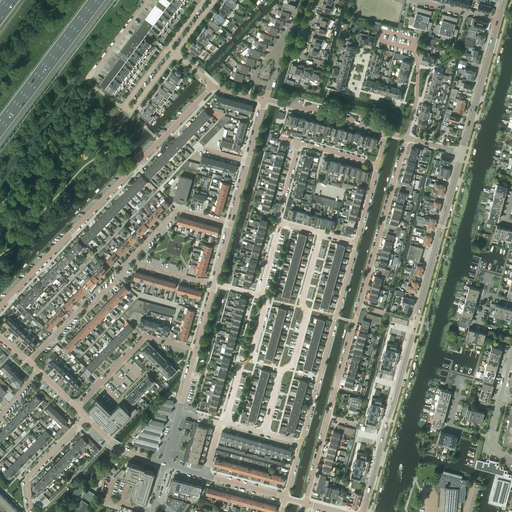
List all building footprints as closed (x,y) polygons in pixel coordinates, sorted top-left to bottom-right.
[(164,10),(166,8),(167,6),(159,0),(158,0),(155,4),(164,10)] [(236,2),(233,0),(224,0),(224,1),(226,3),(224,5),(229,9),(231,6),(235,8),(238,4),(237,2),(236,2)] [(283,3),(282,7),(288,9),(294,11),(296,4),(295,3),(295,0),(288,0),(288,2),(283,3)] [(479,4),(477,10),(480,12),(481,10),(490,13),(492,7),(484,5),(485,0),(477,0),(477,3),(479,4)] [(334,6),(324,3),(323,2),(321,8),(322,9),(321,12),(331,15),(336,6),(334,6)] [(155,4),(152,9),(160,15),(162,12),(164,10),(155,4)] [(229,9),(224,5),(223,4),(222,7),(221,6),(219,8),(220,9),(219,10),(221,10),(219,13),(223,16),(226,13),(229,16),(233,11),(229,9)] [(278,9),(276,14),(277,14),(280,16),(279,19),(284,21),(286,22),(286,20),(287,20),(290,13),(287,12),(288,9),(282,7),(281,10),(278,10),(278,9)] [(410,16),(410,18),(421,21),(424,9),(416,7),(414,14),(416,14),(415,17),(410,16)] [(152,9),(149,13),(157,19),(159,17),(160,15),(152,9)] [(424,9),(421,21),(432,25),(432,22),(427,21),(428,17),(430,18),(432,11),(424,9)] [(223,16),(219,13),(217,11),(212,16),(213,17),(215,18),(213,20),(213,21),(219,25),(222,22),(224,24),(227,19),(223,16)] [(149,13),(145,18),(154,24),(155,22),(157,19),(149,13)] [(447,29),(450,16),(442,14),(440,21),(442,21),(441,25),(436,23),(436,26),(447,29)] [(328,27),(332,19),(319,15),(317,21),(318,21),(317,24),(328,27)] [(450,16),(447,29),(458,32),(458,29),(453,28),(454,24),(456,25),(458,18),(450,16)] [(271,22),(267,25),(274,27),(273,27),(278,28),(278,29),(280,29),(281,28),(282,28),(284,21),(279,19),(272,17),(271,21),(271,22)] [(145,18),(142,22),(150,29),(154,24),(145,18)] [(414,32),(417,33),(421,21),(410,18),(408,24),(416,26),(414,32)] [(470,29),(477,31),(478,28),(486,30),(487,23),(478,21),(478,20),(473,18),(470,29)] [(219,25),(213,21),(213,20),(212,20),(210,22),(209,21),(208,24),(208,25),(209,26),(207,28),(213,33),(214,33),(216,30),(218,31),(221,27),(219,25)] [(421,21),(417,33),(421,34),(422,28),(430,30),(432,25),(421,21)] [(142,22),(138,27),(147,33),(150,29),(142,22)] [(150,29),(156,33),(157,34),(158,32),(159,33),(162,30),(160,29),(154,24),(150,29)] [(328,27),(317,24),(316,24),(315,30),(316,30),(315,33),(325,36),(324,36),(325,36),(329,28),(328,27)] [(266,25),(265,29),(268,32),(268,35),(272,36),(275,37),(275,35),(276,36),(278,29),(278,28),(273,27),(274,27),(267,25),(266,25)] [(213,33),(207,28),(205,27),(205,26),(201,32),(203,33),(201,36),(208,41),(210,38),(212,39),(216,34),(214,33),(213,33)] [(440,39),(443,40),(447,29),(436,26),(434,31),(442,33),(440,39)] [(138,27),(135,31),(143,38),(144,37),(147,33),(138,27)] [(458,32),(447,29),(443,40),(448,41),(450,36),(456,37),(458,32)] [(469,29),(467,36),(484,41),(484,39),(485,39),(485,37),(485,36),(478,34),(478,37),(475,36),(477,31),(470,29),(469,29)] [(135,31),(131,36),(140,42),(143,38),(135,31)] [(259,37),(258,41),(262,42),(262,43),(267,44),(269,45),(269,43),(270,43),(272,36),(268,35),(261,33),(261,32),(259,37)] [(359,44),(365,46),(368,35),(360,33),(357,35),(356,38),(358,41),(360,41),(359,44)] [(208,41),(201,36),(200,35),(198,37),(196,39),(197,39),(196,40),(197,41),(196,43),(195,44),(202,48),(204,45),(206,47),(210,42),(208,41)] [(376,38),(368,35),(365,46),(371,48),(372,45),(374,46),(376,38)] [(131,36),(128,41),(137,47),(138,44),(140,42),(131,36)] [(483,43),(484,41),(467,36),(464,45),(473,47),(474,41),(476,42),(476,44),(483,46),(483,45),(484,44),(483,43)] [(143,38),(140,42),(142,44),(147,47),(148,46),(149,47),(152,44),(145,39),(145,38),(144,37),(143,38)] [(321,49),(326,41),(313,37),(311,43),(312,43),(311,46),(321,49)] [(430,53),(427,64),(433,65),(434,61),(437,62),(439,58),(435,57),(431,56),(432,52),(434,47),(434,45),(433,45),(434,43),(435,43),(436,40),(433,39),(432,45),(431,47),(431,49),(430,53)] [(254,45),(251,48),(256,50),(261,52),(263,52),(264,51),(265,51),(267,44),(262,43),(262,42),(258,41),(255,40),(254,44),(254,45)] [(128,41),(125,45),(133,51),(135,49),(137,47),(128,41)] [(352,46),(353,42),(348,41),(347,45),(347,44),(346,48),(339,46),(339,49),(340,49),(345,51),(353,53),(355,47),(352,46)] [(202,48),(195,44),(196,43),(194,42),(193,42),(189,47),(190,47),(192,49),(190,51),(196,56),(199,53),(201,54),(204,50),(202,48)] [(125,45),(121,50),(130,56),(131,54),(133,51),(125,45)] [(321,49),(311,46),(310,45),(308,51),(309,51),(308,55),(318,58),(323,49),(321,49)] [(243,55),(243,56),(255,59),(257,60),(258,58),(259,59),(261,52),(256,50),(251,48),(249,48),(248,52),(244,56),(243,55)] [(383,55),(385,50),(378,48),(377,53),(374,52),(372,58),(381,61),(382,55),(383,55)] [(462,51),(461,54),(466,55),(479,59),(480,56),(481,55),(480,55),(480,54),(478,53),(479,50),(474,49),(473,55),(467,53),(466,52),(462,51)] [(121,50),(118,54),(120,56),(126,60),(128,58),(130,56),(121,50)] [(352,59),(353,53),(345,51),(344,54),(342,54),(341,56),(343,57),(352,59)] [(424,52),(421,62),(427,64),(430,53),(424,52)] [(466,55),(466,58),(469,59),(468,61),(471,62),(478,64),(478,63),(479,62),(478,61),(479,59),(466,55)] [(118,59),(117,61),(123,65),(125,63),(126,60),(120,56),(118,59)] [(243,56),(242,60),(246,63),(245,65),(245,66),(249,67),(252,68),(252,66),(253,66),(255,59),(243,56)] [(350,65),(352,59),(343,57),(342,63),(350,65)] [(379,67),(381,61),(372,58),(371,64),(379,67)] [(406,61),(404,61),(402,60),(400,66),(409,68),(410,62),(409,62),(406,61)] [(117,61),(113,65),(119,70),(121,67),(123,65),(117,61)] [(236,68),(235,72),(239,73),(244,75),(246,75),(246,74),(247,74),(249,67),(245,66),(245,65),(238,63),(236,68)] [(298,65),(295,64),(292,63),(289,72),(301,79),(301,77),(304,66),(304,67),(304,66),(299,64),(298,65)] [(348,71),(350,65),(342,63),(340,69),(348,71)] [(377,73),(379,67),(371,64),(369,70),(377,73)] [(113,65),(110,70),(116,74),(118,72),(119,70),(113,65)] [(313,68),(307,66),(307,67),(304,67),(304,66),(301,77),(309,81),(310,79),(313,69),(313,68)] [(407,74),(409,68),(400,66),(399,72),(407,74)] [(183,74),(176,69),(174,72),(172,71),(172,70),(168,76),(170,77),(177,82),(179,84),(182,79),(180,78),(183,74)] [(322,71),(316,69),(316,70),(313,69),(310,79),(318,84),(322,71)] [(347,77),(348,71),(340,69),(339,75),(347,77)] [(449,76),(442,74),(443,71),(434,69),(433,75),(445,78),(451,80),(452,75),(449,75),(449,76)] [(110,70),(106,74),(112,79),(114,76),(116,74),(110,70)] [(232,71),(231,75),(234,78),(233,81),(240,83),(241,81),(242,82),(244,75),(239,73),(235,72),(232,71)] [(363,82),(362,87),(364,87),(364,88),(370,89),(372,81),(374,76),(375,73),(370,72),(370,74),(371,75),(370,80),(367,79),(366,83),(363,82)] [(405,80),(407,74),(399,72),(397,78),(405,80)] [(106,74),(103,79),(109,83),(111,81),(112,79),(106,74)] [(345,83),(347,77),(339,75),(337,80),(345,83)] [(444,80),(445,78),(433,75),(431,81),(439,83),(440,79),(444,80)] [(177,82),(170,77),(168,80),(167,79),(165,81),(163,83),(164,84),(163,84),(165,85),(169,89),(173,91),(176,87),(174,85),(177,82)] [(385,85),(382,93),(388,94),(390,86),(387,85),(389,78),(387,77),(386,79),(385,83),(385,85)] [(103,79),(99,84),(102,86),(104,87),(105,88),(109,83),(103,79)] [(343,89),(345,83),(337,80),(335,87),(343,89)] [(372,81),(370,89),(376,91),(378,83),(372,81)] [(438,89),(439,83),(431,81),(429,87),(438,89)] [(464,83),(461,82),(460,85),(463,86),(462,89),(470,91),(471,91),(472,88),(471,88),(472,85),(464,83)] [(105,88),(104,90),(110,95),(112,93),(114,91),(115,92),(117,89),(116,88),(109,83),(105,88)] [(378,83),(376,91),(382,93),(385,85),(378,83)] [(169,89),(165,85),(163,87),(161,86),(160,86),(156,91),(157,91),(159,93),(165,97),(165,98),(167,99),(171,94),(167,92),(169,89)] [(390,86),(388,94),(394,96),(397,88),(390,86)] [(436,95),(438,89),(429,87),(428,93),(436,95)] [(397,88),(394,96),(400,98),(401,95),(404,95),(405,91),(402,90),(403,90),(397,88)] [(455,98),(456,94),(450,92),(448,103),(449,103),(450,97),(455,98)] [(165,97),(159,93),(157,95),(156,94),(154,97),(153,96),(152,98),(152,99),(152,100),(153,100),(158,104),(161,107),(165,102),(163,101),(165,98),(165,97)] [(429,100),(428,103),(435,105),(436,101),(434,101),(435,97),(441,99),(441,101),(443,102),(444,97),(442,97),(436,95),(428,93),(426,99),(429,100)] [(221,105),(224,97),(217,96),(215,104),(221,105)] [(227,107),(230,99),(224,97),(221,105),(227,107)] [(233,109),(235,101),(230,99),(227,107),(233,109)] [(464,107),(466,103),(465,103),(466,101),(456,99),(455,102),(456,102),(456,105),(464,107)] [(158,104),(153,100),(151,103),(149,101),(145,107),(147,108),(154,113),(157,108),(156,107),(158,104)] [(239,110),(241,102),(235,101),(233,109),(239,110)] [(245,112),(247,104),(241,102),(239,110),(245,112)] [(435,105),(428,103),(428,105),(422,104),(420,110),(429,112),(430,106),(435,107),(435,105)] [(251,113),(253,106),(247,104),(245,112),(251,113)] [(463,112),(464,107),(456,105),(455,108),(454,107),(453,111),(462,113),(463,111),(463,112)] [(154,113),(147,108),(145,110),(144,110),(142,112),(140,114),(141,114),(140,115),(150,122),(153,117),(151,116),(154,113)] [(206,121),(211,116),(205,110),(200,115),(206,121)] [(427,118),(429,112),(420,110),(419,116),(427,118)] [(445,113),(443,120),(442,124),(447,125),(448,122),(449,120),(451,121),(454,122),(458,123),(459,118),(450,116),(450,115),(445,113)] [(286,118),(284,125),(292,127),(295,115),(293,114),(293,116),(289,114),(288,118),(286,118)] [(202,125),(206,121),(200,115),(196,119),(202,125)] [(295,115),(292,127),(294,127),(298,128),(299,124),(300,118),(297,117),(297,115),(295,115)] [(432,119),(427,118),(419,116),(417,122),(418,122),(417,125),(428,128),(430,122),(431,122),(432,119)] [(299,124),(298,128),(303,130),(306,118),(305,117),(304,117),(304,119),(300,118),(299,124)] [(302,134),(302,135),(303,135),(305,130),(306,126),(309,127),(311,121),(308,120),(308,118),(306,118),(303,130),(302,134)] [(198,129),(202,125),(196,119),(192,124),(198,129)] [(244,130),(246,123),(239,121),(237,128),(244,130)] [(317,121),(314,133),(316,133),(317,129),(320,130),(322,124),(319,123),(319,121),(317,121)] [(193,134),(198,129),(192,124),(187,128),(193,134)] [(328,124),(324,139),(326,139),(327,136),(328,133),(331,134),(333,127),(330,126),(330,124),(328,124)] [(454,135),(455,130),(449,129),(450,127),(446,126),(446,125),(442,124),(441,129),(445,130),(445,133),(450,134),(454,135)] [(339,127),(335,142),(337,142),(338,139),(339,136),(342,136),(344,130),(341,129),(341,127),(339,127)] [(189,138),(193,134),(187,128),(183,132),(189,138)] [(242,137),(244,130),(237,128),(236,135),(242,137)] [(350,130),(347,142),(349,142),(350,139),(353,140),(355,133),(352,132),(352,130),(350,130)] [(185,143),(189,138),(183,132),(179,137),(185,143)] [(361,133),(358,145),(360,145),(361,142),(364,143),(366,136),(362,135),(363,133),(361,133)] [(241,143),(242,137),(236,135),(234,141),(241,143)] [(372,136),(369,148),(371,148),(372,145),(375,146),(377,139),(373,138),(374,136),(372,136)] [(180,147),(185,143),(179,137),(174,141),(180,147)] [(233,144),(221,140),(220,146),(230,149),(231,148),(239,150),(241,143),(234,141),(233,144)] [(176,151),(180,147),(174,141),(170,146),(176,151)] [(172,156),(176,151),(170,146),(166,150),(172,156)] [(274,148),(274,150),(277,151),(276,155),(283,157),(284,153),(286,154),(286,152),(274,148)] [(411,148),(409,154),(419,157),(421,149),(414,148),(414,149),(413,149),(411,148)] [(168,160),(172,156),(166,150),(162,154),(168,160)] [(303,157),(303,159),(318,163),(319,160),(315,159),(315,161),(311,160),(312,156),(313,152),(309,151),(308,155),(306,154),(305,158),(303,157)] [(163,165),(168,160),(162,154),(157,159),(163,165)] [(409,154),(407,160),(415,162),(418,163),(419,157),(409,154)] [(450,164),(452,157),(442,154),(440,161),(436,160),(435,163),(441,165),(442,162),(450,164)] [(272,157),(271,159),(283,162),(285,163),(286,161),(284,161),(282,160),(283,157),(276,155),(275,158),(272,157)] [(200,164),(199,165),(205,167),(206,165),(208,158),(202,156),(200,163),(200,164)] [(322,166),(321,170),(325,171),(327,171),(330,159),(328,158),(328,160),(324,159),(322,166)] [(159,169),(163,165),(157,159),(153,163),(159,169)] [(271,159),(270,161),(274,162),(273,166),(280,167),(281,164),(283,165),(283,162),(271,159)] [(303,159),(302,161),(304,162),(303,165),(309,167),(313,168),(314,166),(317,166),(318,163),(303,159)] [(330,159),(327,171),(329,172),(332,173),(333,169),(335,162),(332,161),(332,160),(330,159)] [(341,162),(338,174),(340,175),(341,171),(344,172),(346,165),(343,164),(343,163),(341,162)] [(155,173),(159,169),(153,163),(149,168),(155,173)] [(445,169),(442,168),(442,165),(434,163),(433,166),(441,168),(440,170),(438,176),(443,177),(448,178),(450,170),(445,169)] [(300,168),(300,170),(312,173),(312,171),(308,170),(309,167),(303,165),(302,169),(300,168)] [(349,177),(348,180),(350,180),(351,178),(352,174),(356,175),(357,168),(354,167),(354,166),(352,165),(349,177)] [(150,178),(155,173),(149,168),(144,172),(150,178)] [(363,168),(358,185),(361,186),(362,181),(363,177),(367,178),(369,171),(365,170),(365,169),(363,168)] [(265,169),(264,171),(271,173),(270,177),(277,178),(278,175),(279,176),(280,173),(268,170),(265,169)] [(404,171),(403,176),(410,179),(413,179),(415,174),(412,173),(404,171)] [(186,203),(192,179),(180,175),(174,199),(186,203)] [(143,186),(147,181),(141,176),(137,180),(143,186)] [(297,179),(297,181),(309,184),(309,182),(305,181),(306,178),(300,176),(299,180),(297,179)] [(403,176),(401,182),(407,184),(406,187),(412,188),(413,186),(412,185),(413,179),(410,179),(403,176)] [(426,182),(425,185),(425,186),(428,186),(433,188),(444,191),(445,190),(446,186),(446,185),(444,185),(436,183),(434,182),(434,184),(430,183),(431,178),(427,177),(426,182)] [(138,190),(143,186),(137,180),(133,185),(138,190)] [(265,181),(264,183),(268,184),(267,187),(274,189),(275,186),(276,187),(277,184),(265,181)] [(506,192),(507,186),(497,183),(496,189),(506,192)] [(134,195),(138,190),(133,185),(128,189),(134,195)] [(294,186),(293,190),(294,190),(294,192),(306,195),(306,194),(306,193),(302,193),(303,189),(294,186)] [(425,186),(425,188),(426,189),(432,191),(431,196),(437,198),(437,195),(443,196),(444,192),(444,191),(433,188),(428,186),(425,186)] [(130,199),(134,195),(128,189),(124,193),(130,199)] [(399,191),(397,197),(404,199),(406,193),(411,194),(411,192),(412,191),(405,189),(405,192),(399,191)] [(504,197),(506,192),(496,189),(494,195),(504,197)] [(200,194),(198,201),(204,202),(206,195),(207,193),(201,191),(200,194)] [(259,191),(258,193),(265,195),(264,199),(271,201),(272,197),(273,197),(274,195),(259,191)] [(352,191),(351,193),(355,194),(354,198),(361,200),(362,196),(363,196),(364,195),(352,191)] [(293,194),(291,198),(294,198),(300,200),(301,196),(305,197),(306,196),(306,195),(294,192),(293,194)] [(126,203),(130,199),(124,193),(120,198),(126,203)] [(503,203),(504,197),(494,195),(493,200),(503,203)] [(121,208),(126,203),(120,198),(115,202),(121,208)] [(166,209),(171,205),(165,200),(161,204),(166,209)] [(501,208),(503,203),(493,200),(491,206),(501,208)] [(346,201),(345,203),(348,204),(352,205),(351,209),(358,211),(359,207),(360,208),(361,206),(346,201)] [(117,212),(121,208),(115,202),(111,206),(117,212)] [(255,202),(254,206),(258,207),(259,205),(262,206),(261,210),(268,212),(269,208),(270,208),(271,206),(257,203),(255,202)] [(423,203),(422,202),(421,202),(420,206),(428,208),(428,207),(432,208),(432,211),(438,213),(440,207),(429,204),(428,204),(423,203)] [(291,209),(289,215),(293,217),(292,218),(294,219),(298,204),(296,203),(295,206),(295,208),(291,207),(291,209)] [(162,214),(166,209),(161,204),(157,208),(162,214)] [(221,213),(223,207),(216,205),(214,212),(221,213)] [(113,217),(117,212),(111,206),(107,211),(113,217)] [(500,214),(501,208),(491,206),(490,211),(500,214)] [(158,218),(162,214),(157,208),(155,207),(151,211),(158,218)] [(302,212),(300,219),(304,220),(303,221),(305,222),(308,210),(308,209),(307,209),(305,213),(302,212)] [(109,221),(113,217),(107,211),(103,215),(109,221)] [(154,222),(158,218),(151,211),(147,215),(154,222)] [(313,215),(311,222),(314,223),(314,224),(316,225),(319,213),(314,211),(313,215)] [(496,219),(498,220),(500,214),(490,211),(487,223),(494,225),(496,219)] [(342,212),(342,214),(345,215),(349,216),(348,220),(355,221),(356,218),(357,218),(358,216),(342,212)] [(104,225),(109,221),(103,215),(98,220),(104,225)] [(150,226),(154,222),(147,215),(143,219),(150,226)] [(324,218),(322,225),(325,226),(325,227),(327,228),(330,216),(328,215),(327,219),(324,218)] [(417,215),(416,219),(435,224),(437,219),(436,219),(430,217),(426,216),(425,217),(417,215)] [(330,216),(327,228),(329,228),(329,227),(333,228),(335,221),(331,220),(332,216),(330,216)] [(145,231),(150,226),(143,219),(138,224),(145,231)] [(391,219),(389,225),(395,226),(394,229),(400,231),(401,228),(397,227),(398,221),(391,219)] [(415,219),(415,221),(428,225),(427,228),(434,230),(435,224),(416,219),(415,219)] [(100,230),(104,225),(98,220),(94,224),(100,230)] [(256,223),(255,225),(259,227),(258,230),(265,231),(266,228),(267,229),(268,226),(256,223)] [(96,234),(100,230),(94,224),(90,228),(96,234)] [(141,235),(145,231),(138,224),(134,228),(136,230),(141,235)] [(343,224),(341,230),(345,231),(344,235),(348,236),(349,232),(351,233),(352,233),(353,229),(354,229),(355,227),(343,224)] [(500,237),(502,227),(497,226),(494,235),(500,237)] [(505,239),(508,229),(502,227),(500,237),(505,239)] [(92,239),(96,234),(90,228),(86,233),(92,239)] [(137,239),(141,235),(136,230),(132,234),(137,239)] [(387,233),(385,239),(392,241),(395,242),(396,236),(399,237),(400,234),(393,232),(392,235),(387,233)] [(87,243),(92,239),(86,233),(81,237),(87,243)] [(249,233),(248,235),(249,236),(252,236),(251,240),(255,241),(262,243),(263,239),(264,239),(265,237),(253,234),(253,235),(249,234),(249,233)] [(299,233),(297,240),(298,240),(299,240),(303,241),(304,237),(306,238),(312,239),(313,238),(313,237),(305,234),(305,235),(299,233)] [(133,244),(137,239),(132,234),(128,239),(133,244)] [(423,241),(422,244),(424,245),(429,246),(431,241),(420,238),(419,240),(423,241)] [(129,248),(133,244),(128,239),(123,243),(129,248)] [(385,239),(384,245),(391,247),(393,247),(395,242),(392,241),(385,239)] [(289,243),(289,244),(295,246),(303,248),(305,241),(303,241),(299,240),(298,240),(297,244),(296,243),(291,242),(289,242),(289,243)] [(78,241),(74,245),(80,251),(84,246),(78,241)] [(129,248),(123,243),(121,241),(117,245),(119,248),(119,247),(125,252),(129,248)] [(337,243),(335,250),(337,251),(337,250),(342,252),(342,251),(343,248),(344,248),(349,249),(350,250),(351,247),(349,247),(343,245),(340,244),(337,243)] [(247,244),(246,247),(249,248),(249,247),(253,248),(252,252),(259,254),(260,250),(261,251),(262,248),(247,244)] [(406,258),(414,260),(421,262),(422,262),(419,261),(421,255),(423,248),(410,244),(406,258)] [(74,245),(70,249),(76,255),(80,251),(74,245)] [(295,246),(293,252),(295,253),(295,252),(300,254),(300,253),(301,250),(303,250),(309,252),(309,251),(310,249),(303,248),(295,246)] [(115,252),(120,257),(125,252),(119,247),(119,248),(118,249),(116,248),(113,250),(115,252)] [(70,249),(66,254),(71,259),(76,255),(70,249)] [(328,252),(327,255),(333,256),(342,258),(343,252),(342,251),(342,252),(337,250),(337,251),(336,254),(334,254),(331,253),(328,252)] [(382,250),(380,256),(388,258),(390,258),(391,253),(389,252),(382,250)] [(116,261),(120,257),(115,252),(111,256),(116,261)] [(286,255),(285,257),(292,258),(300,260),(302,254),(300,253),(300,254),(295,252),(295,253),(294,256),(292,256),(286,254),(286,255)] [(66,254),(61,258),(67,263),(71,259),(66,254)] [(112,265),(116,261),(111,256),(107,260),(112,265)] [(246,256),(245,262),(249,263),(256,264),(257,261),(258,262),(259,259),(247,256),(246,256)] [(333,256),(332,263),(333,263),(338,264),(339,260),(341,261),(345,262),(347,262),(348,260),(346,259),(342,258),(333,256)] [(380,256),(379,261),(386,263),(388,264),(390,258),(388,258),(380,256)] [(61,258),(57,262),(63,268),(67,263),(61,258)] [(292,258),(290,265),(292,265),(296,266),(297,262),(299,263),(303,264),(306,264),(306,262),(304,261),(300,260),(292,258)] [(422,271),(424,266),(421,265),(422,262),(421,262),(414,260),(413,263),(414,264),(414,266),(412,266),(411,268),(422,271)] [(379,261),(377,267),(383,269),(382,272),(389,273),(389,270),(385,269),(386,263),(379,261)] [(57,262),(53,266),(59,272),(63,268),(57,262)] [(94,263),(92,264),(94,267),(95,266),(99,269),(104,274),(108,269),(103,264),(101,266),(98,263),(96,265),(94,263)] [(324,266),(324,267),(330,269),(338,271),(340,264),(338,264),(333,263),(332,267),(331,266),(325,265),(324,266)] [(283,267),(282,269),(284,270),(288,271),(296,273),(298,266),(296,266),(292,265),(291,269),(289,268),(285,267),(283,267)] [(53,266),(49,271),(55,277),(57,278),(59,276),(61,274),(59,272),(53,266)] [(95,268),(92,271),(95,273),(100,278),(104,274),(99,269),(95,266),(94,267),(95,268)] [(244,267),(243,269),(247,271),(246,274),(253,275),(254,272),(255,272),(256,270),(244,267)] [(421,276),(422,271),(411,268),(407,267),(406,270),(410,271),(409,275),(414,277),(415,275),(421,276)] [(204,276),(206,270),(199,268),(197,274),(204,276)] [(330,269),(328,275),(330,276),(330,275),(335,277),(335,276),(336,273),(338,273),(344,275),(344,274),(344,272),(338,271),(330,269)] [(49,271),(45,275),(50,281),(52,283),(57,278),(55,277),(49,271)] [(288,271),(286,277),(288,278),(288,277),(293,279),(293,278),(294,275),(296,275),(302,277),(303,275),(303,274),(301,274),(296,273),(288,271)] [(95,273),(91,277),(96,282),(100,278),(95,273)] [(45,275),(40,280),(46,285),(50,281),(45,275)] [(88,275),(84,279),(86,282),(91,287),(96,282),(91,277),(88,275)] [(321,279),(320,280),(326,281),(327,281),(335,283),(337,277),(335,276),(335,277),(330,275),(330,276),(329,279),(327,279),(321,277),(321,279)] [(375,276),(373,282),(380,284),(383,285),(385,279),(387,280),(387,277),(388,276),(381,275),(381,277),(375,276)] [(404,281),(404,283),(418,287),(419,282),(415,281),(415,278),(410,276),(408,282),(404,281)] [(279,281),(278,282),(285,283),(293,285),(295,279),(293,278),(293,279),(288,277),(288,278),(287,281),(285,281),(279,279),(279,281)] [(241,278),(240,281),(244,282),(243,285),(250,287),(250,283),(252,284),(252,281),(241,278)] [(40,280),(36,284),(42,289),(46,285),(40,280)] [(84,280),(80,284),(82,286),(87,291),(91,287),(86,282),(84,280)] [(326,281),(325,288),(327,288),(331,289),(332,285),(334,286),(338,287),(340,287),(341,285),(339,284),(335,283),(327,281),(326,281)] [(285,283),(283,290),(285,290),(289,291),(290,287),(292,288),(297,289),(299,289),(299,287),(297,286),(293,285),(285,283)] [(416,292),(418,287),(404,283),(403,286),(407,287),(406,290),(416,292)] [(36,284),(32,288),(40,296),(44,292),(42,290),(42,289),(36,284)] [(183,294),(185,286),(179,284),(177,292),(183,294)] [(125,295),(130,290),(124,285),(120,289),(125,295)] [(82,286),(78,290),(83,295),(87,291),(82,286)] [(478,295),(480,289),(469,286),(468,292),(478,295)] [(372,287),(370,293),(377,295),(381,296),(382,290),(379,289),(372,287)] [(32,288),(28,292),(34,298),(35,300),(36,300),(40,296),(32,288)] [(317,291),(317,292),(323,294),(331,296),(333,289),(331,289),(327,288),(326,292),(324,291),(318,290),(317,291)] [(121,299),(125,295),(120,289),(116,294),(121,299)] [(200,299),(202,291),(196,289),(194,297),(200,299)] [(78,290),(74,295),(79,300),(83,295),(78,290)] [(275,293),(275,294),(283,297),(289,298),(291,292),(289,291),(285,290),(284,294),(282,293),(276,292),(275,293)] [(28,292),(24,297),(30,302),(31,300),(33,302),(35,300),(34,298),(28,292)] [(476,300),(478,295),(468,292),(466,297),(476,300)] [(368,302),(368,303),(377,305),(378,305),(379,302),(381,296),(377,295),(370,293),(368,299),(369,299),(368,302)] [(117,303),(121,299),(116,294),(112,298),(117,303)] [(323,294),(321,300),(323,301),(328,302),(329,298),(331,298),(335,299),(337,300),(337,297),(336,297),(331,296),(323,294)] [(74,295),(69,299),(75,304),(79,300),(74,295)] [(235,299),(234,301),(246,305),(247,303),(245,302),(246,298),(240,296),(239,300),(235,299)] [(24,297),(20,301),(25,307),(30,302),(24,297)] [(412,307),(414,300),(404,297),(403,301),(406,302),(405,305),(403,311),(410,312),(411,306),(412,307)] [(475,306),(476,300),(466,297),(465,303),(475,306)] [(113,307),(117,303),(112,298),(107,302),(113,307)] [(69,299),(65,303),(71,308),(75,304),(69,299)] [(234,301),(234,303),(237,304),(236,308),(243,309),(244,306),(246,307),(246,305),(234,301)] [(314,302),(314,305),(321,307),(328,309),(330,302),(328,302),(323,301),(322,304),(320,304),(316,303),(314,302)] [(109,312),(113,307),(107,302),(103,307),(109,312)] [(65,303),(61,308),(66,313),(71,308),(65,303)] [(473,311),(475,306),(465,303),(463,308),(473,311)] [(495,310),(491,309),(489,314),(499,316),(502,306),(496,304),(495,310)] [(21,305),(17,309),(22,313),(25,309),(21,305)] [(133,305),(130,307),(134,311),(139,313),(141,307),(139,306),(133,305)] [(59,306),(55,310),(57,312),(62,317),(66,313),(61,308),(59,306)] [(504,318),(507,307),(502,306),(499,316),(504,318)] [(104,316),(109,312),(103,307),(99,311),(104,316)] [(130,307),(126,311),(130,316),(134,311),(130,307)] [(232,310),(231,312),(243,315),(244,314),(242,313),(243,309),(236,308),(234,307),(233,311),(232,310)] [(278,307),(276,314),(278,314),(283,315),(284,311),(286,312),(290,313),(292,314),(293,311),(291,310),(285,309),(278,307)] [(472,317),(473,311),(463,308),(462,314),(472,317)] [(187,309),(186,315),(193,317),(195,311),(187,309)] [(102,322),(104,320),(102,319),(104,316),(99,311),(95,315),(100,320),(102,322)] [(57,312),(53,316),(58,321),(62,317),(57,312)] [(231,312),(230,314),(232,315),(231,318),(233,319),(240,321),(241,317),(243,318),(243,315),(231,312)] [(269,316),(268,318),(270,319),(275,320),(283,322),(285,316),(283,315),(278,314),(277,318),(275,318),(272,317),(271,316),(269,316)] [(460,320),(459,325),(467,327),(469,322),(470,322),(472,317),(462,314),(461,314),(459,319),(460,320)] [(96,325),(100,320),(95,315),(91,320),(96,325)] [(53,316),(49,320),(54,325),(58,321),(53,316)] [(8,328),(13,322),(9,317),(3,323),(8,328)] [(174,318),(174,319),(179,320),(181,321),(181,322),(182,322),(183,323),(182,326),(190,328),(192,322),(184,320),(182,320),(176,318),(174,318)] [(317,318),(315,324),(317,325),(321,326),(322,322),(324,322),(330,324),(331,321),(329,321),(323,319),(317,318)] [(49,320),(44,325),(50,330),(54,325),(49,320)] [(92,329),(96,325),(91,320),(87,324),(92,329)] [(275,320),(273,326),(275,327),(279,328),(280,324),(282,324),(289,326),(289,325),(289,324),(283,322),(275,320)] [(153,322),(151,329),(156,330),(158,323),(159,322),(156,321),(156,323),(153,322)] [(12,332),(18,326),(13,322),(8,328),(12,332)] [(130,332),(134,328),(129,323),(125,327),(130,332)] [(158,323),(156,330),(162,332),(164,325),(164,323),(162,323),(161,324),(158,323)] [(228,323),(228,325),(231,326),(230,330),(237,331),(238,328),(240,329),(240,326),(228,323)] [(20,324),(18,326),(12,332),(17,336),(22,331),(24,328),(20,324)] [(88,333),(92,329),(87,324),(83,328),(88,333)] [(164,325),(162,332),(168,334),(170,325),(168,324),(167,326),(164,325)] [(308,326),(307,329),(309,329),(313,331),(313,330),(321,333),(321,332),(323,326),(321,326),(317,325),(316,329),(314,328),(309,327),(308,326)] [(22,331),(17,336),(21,341),(30,331),(26,327),(22,331)] [(126,337),(130,332),(125,327),(121,332),(126,337)] [(266,328),(265,331),(267,332),(271,333),(271,332),(279,335),(280,334),(281,328),(279,328),(275,327),(274,331),(272,330),(268,329),(266,328)] [(84,338),(88,333),(83,328),(78,332),(84,338)] [(472,340),(474,330),(469,328),(466,338),(472,340)] [(171,332),(169,337),(173,338),(174,333),(173,332),(173,331),(178,333),(178,331),(173,330),(171,329),(170,332),(171,332)] [(313,331),(311,337),(313,337),(318,338),(319,334),(321,335),(325,336),(327,337),(327,334),(326,334),(321,332),(321,333),(313,330),(313,331)] [(477,342),(480,331),(474,330),(472,340),(477,342)] [(35,336),(30,331),(21,341),(26,345),(35,336)] [(179,331),(179,334),(180,334),(179,338),(187,340),(188,334),(181,332),(179,331)] [(483,343),(486,333),(480,331),(477,342),(483,343)] [(80,342),(84,338),(78,332),(74,337),(80,342)] [(122,341),(126,337),(121,332),(116,336),(122,341)] [(271,333),(269,339),(271,339),(276,340),(277,336),(279,337),(285,339),(285,337),(286,336),(280,334),(279,335),(271,332),(271,333)] [(221,333),(221,335),(223,336),(228,337),(227,341),(234,342),(235,339),(237,339),(237,337),(225,334),(223,333),(221,333)] [(35,336),(26,345),(31,350),(36,344),(34,341),(37,338),(35,336)] [(118,345),(122,341),(116,336),(112,340),(118,345)] [(75,346),(80,342),(74,337),(70,341),(75,346)] [(304,339),(304,342),(305,342),(310,343),(318,345),(320,339),(318,338),(313,337),(312,341),(310,341),(308,340),(304,339)] [(262,342),(262,344),(268,345),(276,347),(278,341),(276,340),(271,339),(270,343),(268,343),(262,341),(262,342)] [(113,350),(118,345),(112,340),(108,345),(113,350)] [(71,351),(75,346),(70,341),(66,346),(71,351)] [(310,343),(308,349),(310,350),(314,351),(315,347),(317,347),(321,349),(323,349),(324,347),(322,346),(318,345),(310,343)] [(382,362),(380,368),(390,371),(391,366),(395,367),(399,352),(395,351),(397,346),(387,343),(385,349),(386,349),(385,353),(383,359),(382,362)] [(142,351),(140,352),(145,357),(146,355),(153,348),(149,344),(142,351)] [(219,344),(218,346),(225,348),(224,352),(231,354),(232,350),(233,350),(234,348),(222,345),(219,344)] [(492,346),(490,351),(500,354),(502,348),(503,345),(498,344),(497,347),(492,346)] [(109,354),(113,350),(108,345),(104,349),(109,354)] [(268,345),(266,351),(268,352),(272,353),(273,353),(274,349),(275,350),(282,351),(282,350),(282,349),(276,347),(268,345)] [(64,357),(67,353),(69,351),(64,347),(62,349),(59,353),(64,357)] [(146,355),(145,357),(148,360),(150,358),(157,351),(153,348),(146,355)] [(105,358),(109,354),(104,349),(100,353),(105,358)] [(300,353),(300,354),(306,356),(306,355),(314,358),(314,357),(316,351),(314,351),(310,350),(309,354),(307,353),(305,353),(303,352),(301,352),(300,353)] [(150,358),(148,360),(152,364),(154,362),(161,355),(157,351),(150,358)] [(490,351),(489,357),(499,359),(500,354),(490,351)] [(259,354),(258,356),(260,357),(266,358),(273,360),(274,353),(273,353),(272,353),(268,352),(267,356),(265,355),(261,354),(259,354)] [(52,369),(58,363),(61,360),(54,353),(48,359),(51,361),(48,364),(52,369)] [(101,363),(105,358),(100,353),(96,358),(101,363)] [(154,362),(152,364),(156,368),(158,366),(165,359),(161,355),(154,362)] [(211,358),(218,360),(230,363),(231,361),(229,361),(230,357),(224,355),(222,359),(212,356),(211,358)] [(306,356),(304,362),(306,362),(311,363),(312,360),(314,360),(318,361),(320,362),(321,359),(319,359),(314,357),(314,358),(306,355),(306,356)] [(489,357),(487,362),(497,365),(499,359),(489,357)] [(97,367),(101,363),(96,358),(91,362),(97,367)] [(158,366),(156,368),(160,372),(162,370),(169,363),(165,359),(158,366)] [(229,365),(230,363),(218,360),(218,362),(221,363),(220,366),(227,368),(228,365),(229,365)] [(0,368),(4,372),(10,366),(5,362),(0,367),(0,368)] [(92,371),(97,367),(91,362),(87,366),(92,371)] [(297,364),(297,367),(298,367),(304,369),(305,369),(311,370),(313,364),(311,363),(306,362),(305,366),(303,366),(299,365),(297,364)] [(487,362),(486,368),(496,371),(497,365),(487,362)] [(57,373),(63,367),(58,363),(52,369),(57,373)] [(162,370),(160,372),(164,375),(165,374),(172,366),(169,363),(162,370)] [(9,376),(14,371),(10,366),(4,372),(9,376)] [(165,374),(164,375),(168,379),(170,377),(176,370),(173,367),(172,366),(165,374)] [(61,378),(67,372),(63,367),(57,373),(61,378)] [(486,368),(484,374),(494,376),(496,371),(486,368)] [(261,369),(259,376),(261,376),(266,377),(267,373),(269,374),(275,375),(276,373),(274,372),(268,370),(268,371),(261,369)] [(348,370),(347,375),(354,377),(357,378),(359,372),(356,371),(348,370)] [(13,380),(13,381),(19,375),(14,371),(9,376),(13,380)] [(226,376),(227,374),(215,371),(215,373),(218,374),(217,377),(224,379),(225,376),(226,376)] [(66,382),(72,376),(67,372),(61,378),(66,382)] [(481,373),(480,378),(483,379),(493,382),(494,376),(484,374),(481,373)] [(148,374),(144,378),(151,385),(152,386),(156,383),(154,381),(148,374)] [(23,379),(19,375),(13,381),(13,380),(11,382),(18,388),(23,383),(21,381),(23,379)] [(347,375),(345,381),(353,383),(355,384),(356,384),(357,378),(354,377),(347,375)] [(70,386),(76,380),(72,376),(66,382),(70,386)] [(252,378),(252,380),(253,381),(258,382),(266,384),(268,377),(266,377),(261,376),(260,380),(258,379),(256,379),(252,378)] [(79,377),(76,380),(70,386),(75,391),(81,385),(83,383),(80,380),(81,379),(79,377)] [(144,378),(140,382),(147,389),(149,390),(152,386),(151,385),(144,378)] [(300,379),(298,386),(300,387),(300,386),(304,388),(304,387),(305,384),(307,384),(311,385),(313,386),(314,383),(312,383),(309,382),(306,381),(300,379)] [(345,381),(344,387),(354,389),(356,384),(355,384),(353,383),(345,381)] [(492,390),(494,384),(484,381),(482,387),(492,390)] [(140,382),(137,386),(144,392),(147,389),(140,382)] [(212,382),(211,384),(215,385),(214,388),(221,390),(222,387),(223,387),(224,385),(212,382)] [(258,382),(256,388),(258,389),(258,388),(262,390),(263,389),(264,386),(265,386),(270,387),(272,388),(272,387),(272,385),(270,385),(266,384),(258,382)] [(137,386),(133,389),(140,396),(144,392),(137,386)] [(291,388),(290,391),(292,391),(296,392),(304,394),(306,388),(304,387),(304,388),(300,386),(300,387),(299,390),(297,390),(293,389),(291,388)] [(491,395),(492,390),(482,387),(481,393),(491,395)] [(249,390),(248,393),(250,393),(254,394),(263,396),(264,390),(263,389),(262,390),(258,388),(258,389),(257,392),(255,392),(251,391),(249,390)] [(133,389),(130,393),(137,399),(138,401),(142,397),(140,396),(133,389)] [(450,397),(451,392),(446,390),(444,390),(441,389),(440,394),(450,397)] [(204,391),(203,393),(205,394),(209,395),(209,398),(220,401),(221,396),(206,392),(204,391)] [(296,392),(294,399),(296,399),(301,400),(302,396),(304,397),(308,398),(310,398),(310,396),(309,395),(304,394),(296,392)] [(130,393),(126,397),(128,398),(129,400),(131,402),(133,403),(134,405),(138,401),(137,399),(130,393)] [(481,393),(479,398),(481,399),(481,401),(483,401),(483,399),(489,401),(491,395),(481,393)] [(254,394),(253,401),(254,401),(259,402),(260,398),(262,399),(266,400),(268,400),(269,398),(267,397),(263,396),(254,394)] [(448,403),(450,397),(440,394),(438,400),(448,403)] [(32,400),(36,405),(41,400),(36,396),(32,400)] [(96,400),(88,409),(91,412),(92,411),(94,413),(93,414),(97,417),(97,416),(99,418),(99,419),(102,422),(103,422),(105,424),(104,424),(109,429),(110,428),(112,431),(117,426),(117,425),(119,424),(120,425),(131,413),(120,402),(111,411),(114,414),(113,416),(98,401),(99,399),(97,397),(95,399),(96,400)] [(352,397),(349,397),(347,405),(350,406),(349,409),(356,411),(357,405),(360,406),(361,400),(359,399),(352,397)] [(203,401),(202,403),(218,407),(220,401),(209,398),(208,402),(203,401)] [(367,417),(365,423),(375,426),(376,420),(380,421),(384,407),(380,406),(382,400),(372,398),(370,404),(371,404),(370,407),(368,414),(367,417)] [(158,411),(152,418),(164,421),(166,414),(169,415),(172,412),(171,408),(174,405),(173,400),(167,399),(157,410),(158,411)] [(287,401),(287,403),(288,404),(293,405),(301,407),(303,400),(301,400),(296,399),(295,403),(293,402),(289,401),(287,401)] [(27,404),(32,409),(36,405),(32,400),(27,404)] [(447,408),(448,403),(438,400),(436,406),(447,408)] [(245,403),(245,405),(251,407),(259,409),(261,402),(259,402),(254,401),(253,405),(252,404),(248,404),(245,403)] [(202,403),(202,405),(209,407),(208,411),(212,412),(212,413),(216,414),(218,407),(202,403)] [(23,408),(28,413),(32,409),(27,404),(23,408)] [(49,414),(54,409),(49,405),(45,409),(49,414)] [(293,405),(291,411),(293,412),(293,411),(297,413),(297,412),(299,409),(300,409),(305,410),(306,411),(307,408),(305,408),(301,407),(293,405)] [(445,414),(447,408),(436,406),(435,411),(445,414)] [(464,406),(462,415),(465,416),(465,417),(471,419),(473,409),(468,407),(464,406)] [(251,407),(249,413),(251,414),(251,413),(256,415),(256,414),(257,411),(258,411),(263,412),(265,413),(266,410),(263,410),(259,409),(251,407)] [(511,444),(511,407),(503,442),(511,444)] [(19,413),(24,417),(28,413),(23,408),(19,413)] [(53,418),(58,413),(54,409),(49,414),(53,418)] [(471,419),(470,420),(476,422),(476,420),(479,410),(473,409),(471,419)] [(479,410),(476,420),(482,422),(485,412),(479,410)] [(284,413),(283,416),(289,417),(298,419),(299,413),(297,412),(297,413),(293,411),(293,412),(292,415),(290,415),(287,414),(284,413)] [(444,420),(445,414),(435,411),(433,417),(444,420)] [(15,417),(20,422),(24,417),(19,413),(15,417)] [(58,422),(62,417),(58,413),(53,418),(58,422)] [(242,415),(241,418),(249,420),(253,421),(256,422),(257,415),(256,414),(256,415),(251,413),(251,414),(250,417),(248,417),(244,416),(242,415)] [(11,421),(16,426),(20,422),(15,417),(11,421)] [(63,426),(65,424),(67,422),(62,417),(58,422),(62,426),(63,426)] [(289,417),(288,424),(289,424),(294,425),(295,421),(297,422),(301,423),(303,423),(304,421),(302,420),(298,419),(289,417)] [(442,425),(444,420),(433,417),(432,422),(442,425)] [(152,418),(146,424),(162,429),(164,421),(152,418)] [(6,426),(11,430),(16,426),(11,421),(6,426)] [(191,429),(193,423),(185,421),(183,427),(191,429)] [(156,450),(159,447),(158,443),(162,429),(146,424),(132,440),(133,444),(156,450)] [(211,434),(212,428),(198,424),(196,430),(211,434)] [(280,426),(280,428),(288,431),(288,430),(294,432),(296,425),(294,425),(289,424),(288,428),(287,427),(283,427),(280,426)] [(2,430),(7,435),(11,430),(6,426),(2,430)] [(47,440),(51,435),(46,430),(41,435),(47,440)] [(203,463),(211,434),(196,430),(188,460),(196,462),(195,465),(202,467),(203,463)] [(333,430),(331,436),(339,438),(341,439),(343,439),(344,433),(342,433),(340,432),(339,432),(336,431),(333,430)] [(443,443),(446,433),(444,432),(440,431),(438,441),(437,442),(443,444),(443,443)] [(449,444),(452,434),(446,433),(443,443),(449,444)] [(457,445),(459,438),(457,437),(457,436),(452,434),(449,444),(448,448),(454,450),(456,446),(454,446),(455,445),(457,445)] [(42,444),(47,440),(41,435),(37,439),(42,444)] [(331,436),(330,441),(340,444),(341,439),(339,438),(331,436)] [(84,439),(81,437),(77,441),(85,449),(90,445),(93,449),(90,452),(92,454),(91,455),(93,457),(100,450),(87,437),(84,439)] [(38,448),(42,444),(37,439),(33,443),(38,448)] [(82,454),(85,451),(84,451),(85,449),(77,441),(73,446),(82,454)] [(330,441),(328,447),(338,450),(340,444),(330,441)] [(34,453),(38,448),(33,443),(29,448),(34,453)] [(79,458),(82,454),(73,446),(68,450),(77,458),(78,457),(79,458)] [(328,447),(327,453),(334,455),(337,455),(338,450),(328,447)] [(30,457),(34,453),(29,448),(25,452),(30,457)] [(77,458),(68,450),(64,454),(70,461),(73,458),(75,460),(77,458)] [(26,461),(30,457),(25,452),(20,456),(26,461)] [(352,471),(350,477),(360,480),(362,474),(365,475),(369,461),(366,460),(367,455),(357,452),(355,458),(356,458),(355,461),(353,468),(352,471)] [(327,453),(325,458),(333,461),(335,461),(337,455),(334,455),(327,453)] [(68,467),(70,465),(68,463),(70,461),(64,454),(60,459),(68,467)] [(21,465),(26,461),(20,456),(16,460),(21,465)] [(214,458),(213,461),(215,461),(214,465),(220,467),(222,460),(216,458),(214,458)] [(66,469),(68,467),(60,459),(56,463),(62,469),(64,467),(66,469)] [(509,474),(504,473),(505,470),(500,468),(501,466),(496,464),(497,461),(490,459),(489,462),(477,459),(474,468),(496,474),(488,502),(505,507),(511,486),(511,477),(509,476),(509,474)] [(17,470),(21,465),(16,460),(12,465),(17,470)] [(222,460),(220,467),(226,468),(228,461),(222,460)] [(228,461),(226,468),(233,470),(234,463),(228,461)] [(59,476),(61,474),(59,472),(62,469),(56,463),(51,468),(59,476)] [(139,478),(132,500),(144,504),(145,499),(144,499),(145,496),(146,496),(147,492),(146,492),(147,489),(148,489),(150,485),(149,485),(149,482),(150,482),(152,476),(151,475),(152,472),(143,469),(143,468),(128,463),(126,470),(121,469),(113,477),(132,482),(133,481),(136,482),(137,478),(139,478)] [(234,463),(233,470),(239,472),(241,465),(234,463)] [(323,470),(322,472),(334,476),(335,472),(333,471),(334,466),(333,466),(324,464),(322,470),(323,470)] [(13,474),(17,470),(12,465),(8,469),(13,474)] [(241,465),(239,472),(245,473),(247,466),(241,465)] [(247,466),(245,473),(251,475),(253,468),(247,466)] [(57,478),(59,476),(51,468),(47,472),(53,478),(55,476),(57,478)] [(253,468),(251,475),(258,477),(259,470),(253,468)] [(9,479),(13,474),(8,469),(4,474),(9,479)] [(259,470),(258,477),(264,478),(266,471),(259,470)] [(266,471),(264,478),(270,480),(272,473),(266,471)] [(462,476),(443,471),(443,473),(438,472),(435,485),(441,487),(441,485),(445,486),(445,487),(446,487),(445,492),(442,492),(440,511),(460,511),(461,502),(464,502),(466,480),(461,479),(462,476)] [(51,485),(53,483),(51,481),(53,478),(47,472),(43,476),(51,485)] [(272,473),(270,480),(276,482),(278,475),(272,473)] [(327,486),(324,486),(326,479),(325,479),(326,476),(320,474),(315,491),(322,493),(322,492),(325,493),(325,495),(331,496),(333,487),(327,486)] [(278,475),(276,482),(283,483),(285,476),(278,475)] [(49,487),(51,485),(43,476),(38,481),(45,487),(47,485),(49,487)] [(168,494),(173,495),(178,480),(173,478),(170,489),(169,492),(168,494)] [(178,496),(179,495),(182,481),(178,480),(173,495),(178,496)] [(42,493),(44,491),(42,489),(45,487),(38,481),(34,485),(39,490),(34,495),(37,497),(41,492),(42,493)] [(187,482),(182,481),(179,495),(178,496),(179,497),(183,498),(187,482)] [(183,498),(188,499),(188,498),(192,483),(187,482),(183,498)] [(193,498),(197,485),(192,483),(188,498),(188,499),(191,500),(191,498),(193,498)] [(198,500),(199,497),(202,486),(197,485),(193,498),(198,500)] [(212,496),(214,489),(208,487),(206,494),(212,496)] [(337,498),(340,489),(333,487),(331,496),(337,498)] [(89,505),(96,495),(86,488),(80,498),(81,499),(78,503),(77,503),(77,505),(74,509),(76,510),(75,511),(84,511),(89,505)] [(219,497),(221,490),(214,489),(212,496),(219,497)] [(225,499),(227,492),(221,490),(219,497),(225,499)] [(231,501),(233,494),(227,492),(225,499),(231,501)] [(359,502),(361,495),(353,492),(352,496),(354,497),(353,500),(359,502)] [(19,511),(0,493),(0,504),(7,511),(20,511),(19,511)] [(237,502),(239,495),(233,494),(231,501),(237,502)] [(243,504),(245,497),(239,495),(237,502),(243,504)] [(170,505),(176,509),(183,500),(176,497),(170,505)] [(250,506),(252,499),(245,497),(243,504),(250,506)] [(256,507),(258,500),(252,499),(250,506),(256,507)] [(180,511),(188,503),(183,500),(176,509),(179,511),(180,511)] [(262,509),(264,502),(258,500),(256,507),(262,509)] [(357,509),(359,502),(353,500),(351,500),(350,503),(347,502),(346,506),(357,509)] [(268,511),(270,504),(264,502),(262,509),(268,511)]
